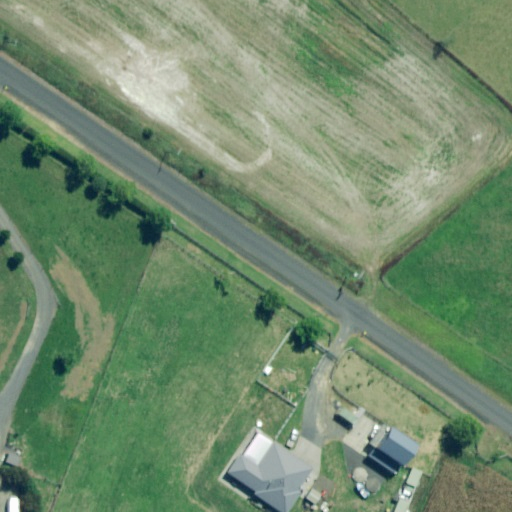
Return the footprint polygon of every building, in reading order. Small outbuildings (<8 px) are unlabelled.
[(408,445),(382,428),(363,457),(389,474),(408,445)] [(308,469),(268,443),(253,465),(236,454),(222,474),(251,494),(250,496),(273,511),(282,511),(294,495),(301,500),(306,493),(312,498),(322,483),(306,472),(308,469)] [(18,454),(6,450),(1,463),(12,468),(18,454)] [(422,471),(408,466),(400,489),(413,494),(422,471)] [(402,511),(406,502),(396,499),(391,511),(402,511)]
